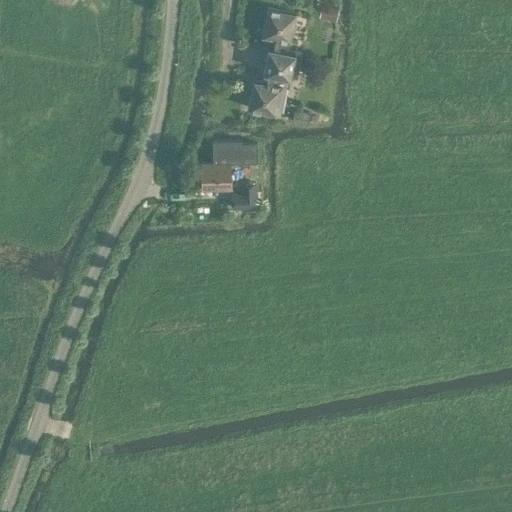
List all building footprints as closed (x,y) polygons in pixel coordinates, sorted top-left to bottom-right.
[(267,56),(300,63),(303,50),(296,49),(299,38),(291,37),(297,10),(268,4),(263,33),(271,34),(267,56)] [(339,8),(322,4),(320,15),(336,19),(339,8)] [(300,63),(267,56),(263,78),(254,77),(249,105),(277,111),(283,84),(290,84),(292,74),(298,75),(300,63)] [(310,122),(312,110),(296,107),(293,120),(310,122)] [(242,138),(214,138),(215,159),(232,159),(258,158),(258,141),(243,141),(242,138)] [(202,186),(232,185),(232,159),(215,159),(202,159),(202,186)] [(263,207),(263,204),(263,199),(266,198),(266,183),(244,183),(244,207),(263,207)]
